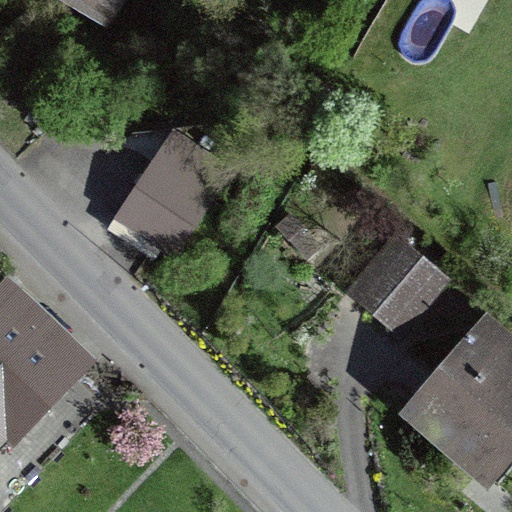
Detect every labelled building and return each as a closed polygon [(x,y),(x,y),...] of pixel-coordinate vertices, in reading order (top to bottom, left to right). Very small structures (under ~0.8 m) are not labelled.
[(69,0),(103,19),(116,0),(69,0)] [(155,163),(120,217),(174,253),(210,199),(155,163)] [(397,248),(357,294),(395,327),(435,281),(397,248)] [(0,423),(1,425),(45,466),(94,415),(50,373),(64,359),(5,303),(0,308),(0,423)] [(485,472),(511,440),(511,369),(476,338),(413,410),(485,472)] [(1,425),(0,423),(0,511),(45,466),(1,425)]
